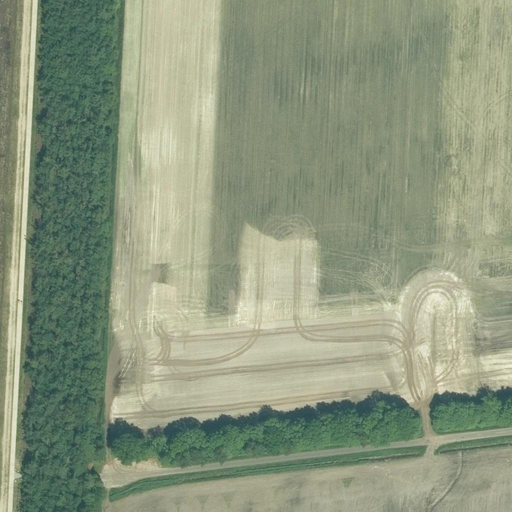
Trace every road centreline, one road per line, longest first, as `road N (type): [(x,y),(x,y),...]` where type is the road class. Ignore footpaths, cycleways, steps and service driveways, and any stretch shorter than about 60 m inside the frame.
road 1 (track): [(0,511),(26,0)]
road 2 (unclassified): [(116,475),(511,432)]
